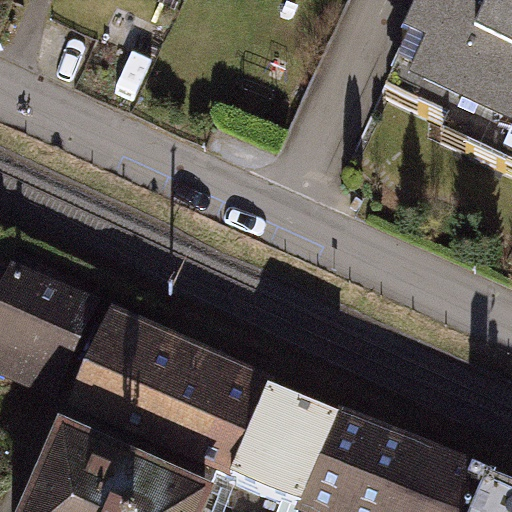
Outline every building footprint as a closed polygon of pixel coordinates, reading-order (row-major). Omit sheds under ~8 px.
[(511,0),(399,0),(348,113),(511,188),(511,0)] [(0,299),(0,377),(49,399),(88,312),(10,277),(0,299)] [(120,311),(31,511),(193,511),(202,492),(182,483),(192,459),(299,506),(343,419),(120,311)] [(299,506),(312,511),(475,511),(487,483),(343,419),(299,506)] [(511,511),(511,493),(487,483),(475,511),(511,511)]
